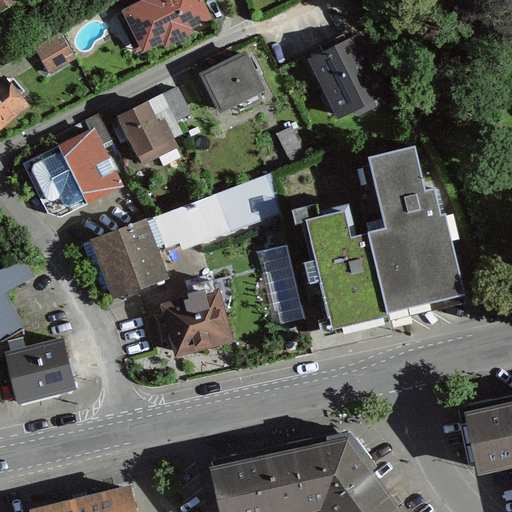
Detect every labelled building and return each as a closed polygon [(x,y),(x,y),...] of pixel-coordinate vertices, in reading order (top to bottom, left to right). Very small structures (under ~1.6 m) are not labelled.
[(0,0),(0,10),(16,0),(0,0)] [(127,11),(144,47),(164,37),(166,41),(190,30),(187,26),(208,16),(199,0),(146,0),(147,1),(127,11)] [(61,33),(36,48),(52,76),(78,60),(61,33)] [(358,35),(313,58),(327,85),(372,62),(358,35)] [(204,74),(221,110),(236,102),(241,112),(264,101),(259,90),(263,89),(246,53),(204,74)] [(387,93),(372,62),(327,85),(342,115),(355,108),(358,114),(375,105),(372,100),(387,93)] [(0,81),(0,125),(13,115),(14,116),(28,103),(5,77),(0,81)] [(178,87),(162,95),(175,120),(177,120),(191,112),(178,87)] [(162,95),(147,102),(157,123),(163,120),(172,138),(183,133),(177,120),(175,120),(162,95)] [(147,102),(116,118),(121,128),(115,131),(121,142),(132,137),(144,162),(177,146),(172,138),(163,120),(157,123),(147,102)] [(94,131),(101,145),(113,140),(99,113),(84,120),(91,133),(94,131)] [(291,127),(278,133),(289,155),(293,153),(298,163),(307,159),(291,127)] [(101,145),(94,131),(91,133),(26,165),(43,199),(55,193),(65,212),(121,185),(101,145)] [(414,146),(370,156),(387,227),(368,232),(368,233),(384,300),(387,311),(465,293),(446,212),(441,214),(434,187),(424,189),(414,146)] [(279,208),(270,173),(155,216),(165,242),(168,251),(279,208)] [(384,300),(368,233),(357,235),(349,203),(300,215),(312,262),(315,261),(319,278),(316,278),(327,325),(339,322),(341,331),(372,324),(369,315),(378,313),(375,302),(384,300)] [(95,239),(123,228),(117,214),(90,225),(95,239)] [(95,239),(85,243),(96,272),(106,268),(117,296),(165,277),(153,247),(165,242),(155,216),(133,224),(132,221),(128,223),(129,226),(123,228),(95,239)] [(278,246),(288,244),(284,231),(275,234),(278,246)] [(306,317),(288,244),(278,246),(256,252),(274,324),(306,317)] [(21,262),(0,269),(0,281),(5,291),(30,278),(21,262)] [(167,311),(154,314),(161,340),(174,337),(178,350),(207,342),(208,345),(211,348),(221,346),(223,341),(222,338),(229,336),(217,291),(215,292),(211,279),(188,285),(192,298),(166,305),(167,311)] [(0,281),(0,332),(21,320),(5,291),(0,281)] [(61,382),(72,379),(66,359),(68,358),(63,340),(29,349),(24,328),(0,341),(0,357),(8,356),(20,399),(63,388),(61,382)] [(479,413),(468,416),(473,437),(475,436),(482,468),(511,461),(511,402),(478,410),(479,413)] [(246,461),(214,468),(223,511),(276,511),(305,506),(305,508),(323,504),(329,511),(399,511),(368,470),(369,469),(347,439),(321,445),(318,449),(309,451),(308,449),(296,451),(296,450),(266,456),(266,458),(256,460),(256,458),(251,460),(252,462),(247,463),(246,461)] [(140,511),(135,488),(37,511),(140,511)]
